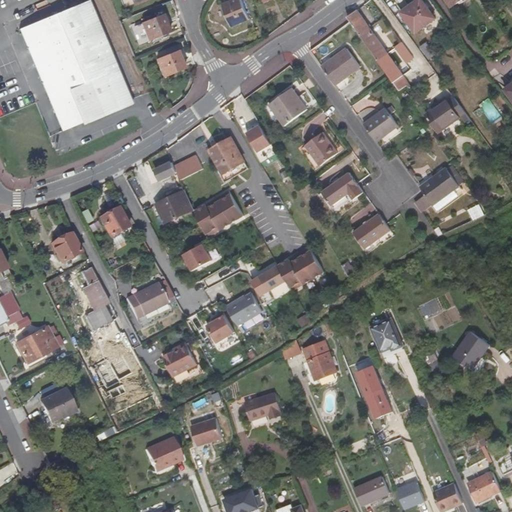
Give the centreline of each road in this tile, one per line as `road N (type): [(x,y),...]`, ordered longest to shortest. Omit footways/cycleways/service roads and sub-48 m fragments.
road 1 (tertiary): [(226,89),(111,167),(27,199),(0,198)]
road 2 (residential): [(393,185),(290,38)]
road 3 (unknown): [(217,96),(292,243)]
